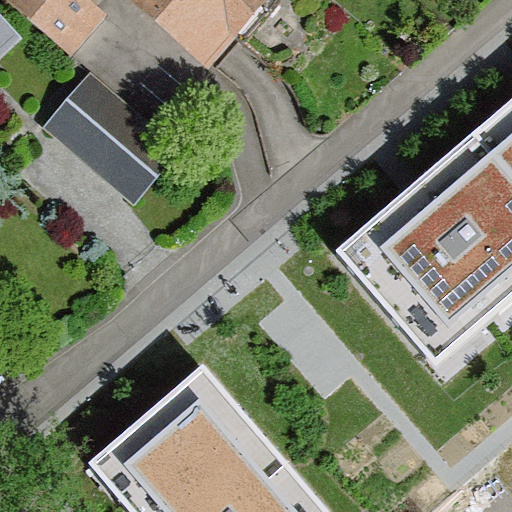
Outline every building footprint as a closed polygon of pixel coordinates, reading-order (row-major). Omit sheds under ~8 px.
[(101,15),(83,0),(7,0),(69,52),(101,15)] [(130,0),(199,58),(225,28),(248,0),(130,0)] [(0,45),(14,32),(0,17),(0,45)] [(89,78),(47,127),(130,198),(172,149),(89,78)] [(511,331),(511,99),(404,194),(338,252),(446,390),(511,331)] [(330,511),(206,366),(89,469),(121,506),(125,511),(330,511)]
